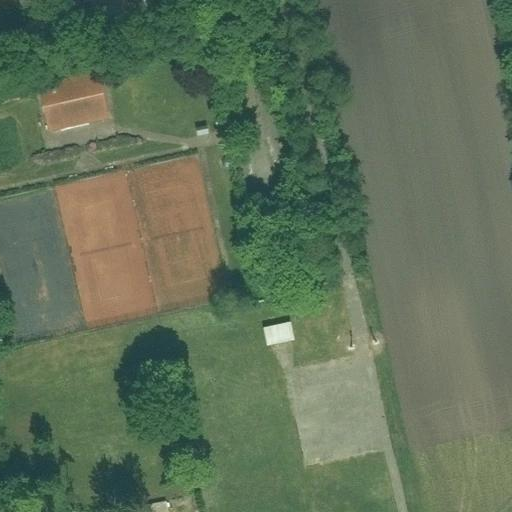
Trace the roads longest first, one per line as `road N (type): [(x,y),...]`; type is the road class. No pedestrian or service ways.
road 1 (residential): [(285,0),(360,348),(333,414)]
road 2 (residential): [(170,0),(0,37)]
road 3 (track): [(333,414),(387,456),(398,511)]
